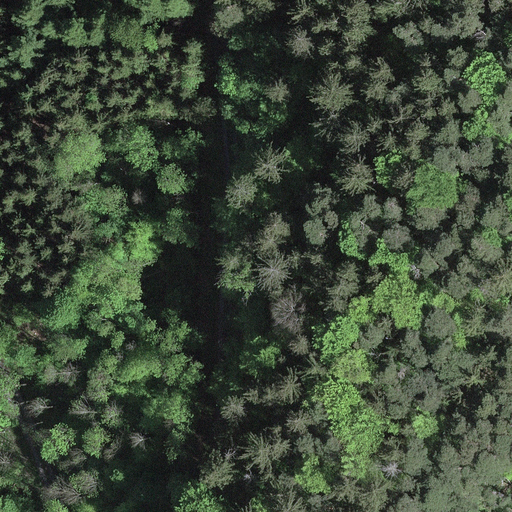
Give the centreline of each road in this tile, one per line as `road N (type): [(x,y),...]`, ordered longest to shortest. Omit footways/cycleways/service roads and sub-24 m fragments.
road 1 (track): [(222,0),(233,154),(228,360),(218,457),(202,511)]
road 2 (track): [(58,511),(0,369)]
